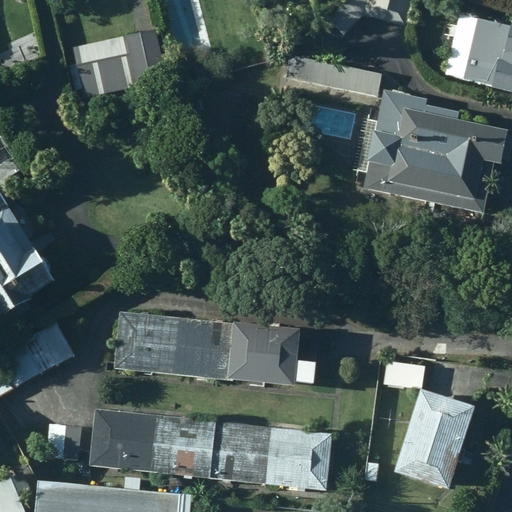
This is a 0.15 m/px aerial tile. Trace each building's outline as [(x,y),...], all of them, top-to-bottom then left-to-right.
[(364,13),(403,24),(410,0),(343,0),(325,18),(341,35),(364,13)] [(511,22),(457,9),(441,74),(511,92),(511,22)] [(148,84),(138,43),(84,57),(95,98),(148,84)] [(291,53),(285,76),(375,96),(381,72),(291,53)] [(366,170),(362,186),(481,213),(493,160),(498,161),(506,127),(455,116),(456,110),(423,102),(424,97),(381,88),(374,119),(365,117),(354,168),(366,170)] [(0,170),(15,159),(0,139),(0,170)] [(0,202),(0,312),(48,283),(0,202)] [(112,368),(159,373),(166,315),(117,310),(112,368)] [(229,322),(166,315),(159,373),(223,380),(229,322)] [(231,377),(260,380),(265,322),(230,318),(229,322),(223,380),(231,381),(231,377)] [(0,396),(72,354),(54,320),(22,340),(23,343),(0,356),(0,396)] [(296,326),(265,322),(260,380),(291,384),(291,379),(310,381),(312,359),(293,357),(296,326)] [(408,338),(407,361),(436,362),(437,339),(408,338)] [(383,378),(420,384),(423,364),(385,358),(383,378)] [(444,486),(472,403),(419,385),(390,468),(444,486)] [(94,411),(89,468),(148,474),(153,417),(94,411)] [(153,417),(148,474),(207,480),(212,423),(153,417)] [(212,423),(207,480),(266,486),(271,430),(212,423)] [(82,429),(48,428),(46,462),(80,464),(82,429)] [(271,430),(266,486),(325,493),(331,436),(271,430)] [(377,463),(366,462),(364,479),(375,480),(377,463)] [(20,469),(8,474),(18,495),(29,490),(20,469)] [(0,511),(17,511),(23,510),(7,476),(0,478),(0,511)] [(37,479),(33,511),(187,511),(189,495),(139,490),(140,478),(125,476),(124,488),(37,479)]
